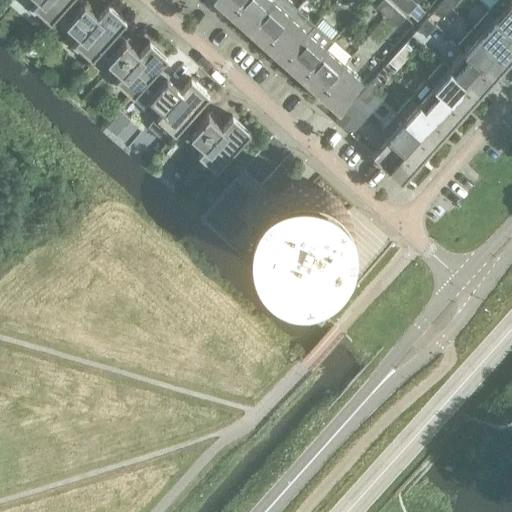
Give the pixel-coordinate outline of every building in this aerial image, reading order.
[(67,0),(35,0),(33,3),(51,19),(67,0)] [(125,18),(108,2),(98,13),(84,0),(66,20),(81,33),(74,40),(92,56),(125,18)] [(221,0),(231,8),(238,0),(221,0)] [(238,0),(231,8),(249,24),(270,0),(238,0)] [(288,0),(270,0),(249,24),(266,40),(296,7),(288,0)] [(386,14),(394,5),(388,0),(380,0),(376,5),(386,14)] [(399,0),(398,1),(417,18),(425,9),(417,2),(418,0),(399,0)] [(442,16),(451,6),(443,0),(441,0),(434,8),(442,16)] [(511,0),(495,0),(487,8),(511,30),(511,0)] [(398,24),(405,15),(394,5),(386,14),(398,24)] [(296,7),(266,40),(284,56),(314,23),(296,7)] [(511,51),(511,30),(487,8),(472,25),(507,57),(508,56),(507,55),(510,51),(511,52),(511,51)] [(426,34),(435,24),(427,16),(418,26),(426,34)] [(314,23),(284,56),(302,72),(332,39),(314,23)] [(507,57),(472,25),(457,43),(464,49),(492,74),(493,73),(492,72),(495,68),(496,69),(507,57)] [(167,56),(149,39),(139,50),(125,38),(108,57),(122,70),(115,77),(134,93),(158,66),(167,56)] [(332,39),(302,72),(320,88),(344,62),(350,55),(332,39)] [(405,57),(414,48),(405,40),(397,50),(405,57)] [(464,49),(449,66),(477,91),(478,90),(477,89),(480,85),(481,86),(492,74),(464,49)] [(396,67),(405,57),(397,50),(388,60),(396,67)] [(477,91),(449,66),(442,59),(426,76),(434,83),(462,108),(462,107),(461,106),(464,102),(466,104),(477,91)] [(344,62),(320,88),(339,105),(363,78),(344,62)] [(209,93),(190,77),(181,87),(158,66),(134,93),(132,96),(155,117),(148,124),(166,140),(209,93)] [(375,91),(383,82),(375,74),(366,84),(375,91)] [(462,108),(434,83),(419,99),(412,93),(411,93),(447,125),(447,124),(446,123),(449,120),(450,121),(462,108)] [(366,101),(375,91),(366,84),(357,93),(366,101)] [(447,125),(411,93),(396,110),(431,142),(432,141),(431,140),(434,136),(435,138),(447,125)] [(128,141),(142,126),(121,107),(107,122),(128,141)] [(344,126),(353,116),(344,108),(335,118),(344,126)] [(431,142),(396,110),(396,111),(403,117),(388,134),(416,159),(417,158),(415,157),(419,153),(420,155),(431,142)] [(250,130),(232,114),(222,124),(208,112),(190,131),(205,144),(198,151),(216,168),(250,130)] [(416,159),(388,134),(372,151),(400,176),(402,175),(400,174),(403,170),(405,172),(416,159)] [(280,187),(271,192),(262,185),(243,168),(199,216),(321,324),(364,277),(347,262),(352,252),(355,240),(355,230),(353,219),(349,210),(342,200),(334,192),(323,186),(312,183),(301,182),(290,183),(280,187)]
